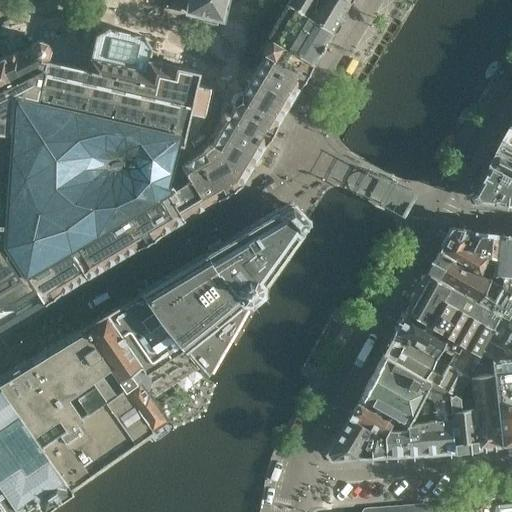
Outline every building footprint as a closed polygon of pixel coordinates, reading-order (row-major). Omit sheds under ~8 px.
[(187,0),(185,11),(221,19),(225,0),(187,0)] [(343,11),(349,0),(289,0),(286,5),(331,32),(343,11)] [(312,64),(330,33),(331,32),(286,5),(267,36),(272,39),(312,64)] [(38,234),(37,233),(35,228),(29,227),(21,231),(17,224),(23,132),(15,131),(16,117),(18,116),(19,115),(22,113),(23,111),(24,110),(25,108),(181,143),(184,127),(196,130),(200,113),(201,113),(206,94),(208,85),(195,82),(197,71),(195,70),(194,65),(180,62),(177,66),(148,59),(151,48),(144,36),(106,28),(94,35),(87,68),(45,59),(48,48),(45,42),(38,39),(31,42),(29,47),(18,52),(17,50),(0,58),(0,327),(32,309),(43,302),(85,276),(85,277),(135,247),(136,247),(161,232),(183,219),(182,219),(227,192),(203,152),(180,165),(189,180),(174,189),(171,184),(170,184),(163,172),(157,176),(134,190),(135,193),(129,197),(129,196),(127,196),(126,196),(126,198),(119,202),(117,200),(60,234),(61,236),(41,248),(36,240),(38,234)] [(285,107),(298,87),(312,64),(272,39),(272,40),(271,40),(270,40),(265,42),(262,48),(263,54),(265,55),(244,90),(243,92),(241,91),(235,92),(230,101),(232,107),(233,108),(230,114),(225,111),(221,117),(226,120),(221,128),(260,151),(264,144),(275,125),(285,107)] [(511,125),(510,125),(509,126),(502,139),(511,143),(511,125)] [(240,184),(260,151),(221,128),(213,142),(211,143),(202,151),(203,152),(227,192),(240,184)] [(511,143),(502,139),(495,152),(511,159),(511,143)] [(511,159),(495,152),(491,158),(487,164),(511,174),(511,159)] [(511,174),(487,164),(487,165),(486,166),(484,170),(483,172),(478,181),(477,182),(478,182),(472,191),(472,192),(472,193),(475,198),(475,199),(477,199),(490,201),(491,201),(495,201),(495,200),(502,201),(502,202),(504,202),(506,203),(507,203),(507,202),(511,202),(511,174)] [(263,293),(262,289),(264,283),(272,273),(273,274),(294,245),(292,244),(302,228),(303,226),(304,224),(304,222),(304,220),(304,218),(304,217),(303,216),(303,215),(302,213),(301,211),(299,209),(297,207),(294,206),(291,205),(289,205),(287,205),(286,205),(284,205),(281,207),(279,208),(277,209),(226,239),(203,253),(141,291),(183,348),(185,347),(209,376),(250,301),(251,301),(252,302),(263,293)] [(490,253),(470,251),(472,232),(451,229),(439,250),(482,275),(486,265),(490,253)] [(490,253),(496,235),(472,232),(470,251),(490,253)] [(502,287),(511,249),(511,235),(496,235),(490,253),(486,265),(482,275),(484,277),(502,287)] [(511,249),(502,287),(511,293),(511,281),(511,282),(511,280),(511,249)] [(482,275),(439,250),(427,272),(428,273),(427,273),(507,317),(511,312),(511,293),(502,287),(496,296),(479,285),(484,277),(482,275)] [(511,312),(507,317),(427,273),(427,274),(426,274),(425,276),(426,276),(423,281),(422,281),(406,309),(406,310),(463,343),(479,351),(488,356),(492,358),(493,377),(499,376),(500,384),(508,384),(507,376),(511,375),(511,312)] [(198,367),(183,348),(141,291),(81,327),(108,365),(117,378),(151,428),(166,417),(150,395),(198,367)] [(463,343),(406,310),(395,332),(434,353),(439,344),(457,354),(463,343)] [(0,376),(0,387),(66,492),(151,432),(150,431),(152,429),(151,428),(117,378),(106,385),(97,372),(108,365),(81,327),(42,351),(27,360),(14,368),(12,369),(13,369),(0,376)] [(446,371),(429,362),(434,353),(395,332),(383,353),(451,391),(455,393),(467,371),(452,363),(446,371)] [(476,446),(499,443),(493,377),(492,358),(488,356),(489,374),(473,376),(471,365),(479,351),(463,343),(457,354),(452,363),(467,371),(468,370),(470,392),(471,399),(476,446)] [(451,391),(383,353),(360,396),(405,422),(405,420),(450,418),(448,394),(451,391)] [(476,446),(471,399),(461,400),(460,393),(470,392),(468,370),(467,371),(455,393),(451,391),(448,394),(450,418),(453,449),(455,449),(464,447),(474,446),(476,446)] [(511,441),(511,375),(507,376),(508,384),(500,384),(499,376),(493,377),(499,443),(511,441)] [(0,493),(11,511),(16,511),(31,503),(36,511),(40,511),(67,494),(66,492),(0,387),(0,493)] [(406,452),(405,422),(360,396),(349,417),(372,427),(383,432),(384,454),(406,452)] [(356,456),(372,427),(349,417),(328,452),(331,457),(356,456)] [(453,449),(450,418),(405,420),(405,422),(406,452),(425,451),(435,451),(435,450),(453,449)] [(384,454),(383,432),(372,427),(356,456),(384,454)] [(11,511),(0,493),(0,511),(11,511)]
